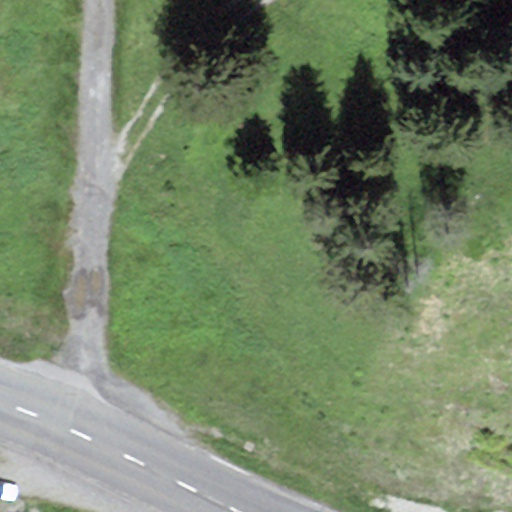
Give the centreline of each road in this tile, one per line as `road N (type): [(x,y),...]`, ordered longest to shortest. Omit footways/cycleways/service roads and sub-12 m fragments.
road 1 (track): [(72,427),(98,189),(100,0)]
road 2 (secondary): [(238,511),(0,399)]
road 3 (track): [(256,0),(169,88),(98,189)]
